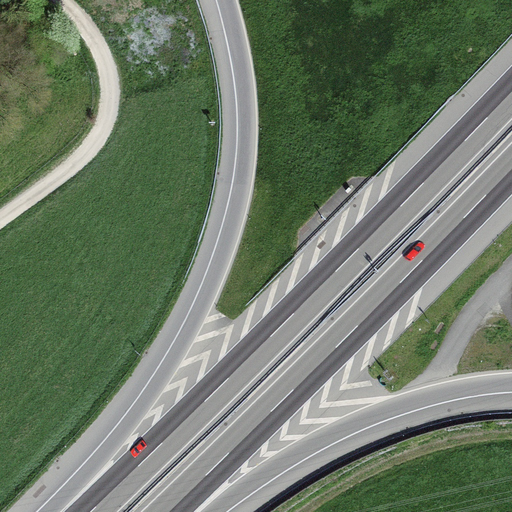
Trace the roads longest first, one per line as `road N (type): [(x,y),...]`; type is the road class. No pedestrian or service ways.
road 1 (motorway): [(511,91),(89,511)]
road 2 (motorway): [(226,0),(247,134),(224,252),(169,365),(48,511)]
road 3 (motorway): [(167,511),(511,167)]
road 4 (motorway): [(212,511),(302,448),(360,419),(440,393),(511,382)]
road 5 (track): [(0,220),(83,156),(109,108),(104,59),(59,0)]
road 6 (track): [(511,439),(409,456),(309,511)]
